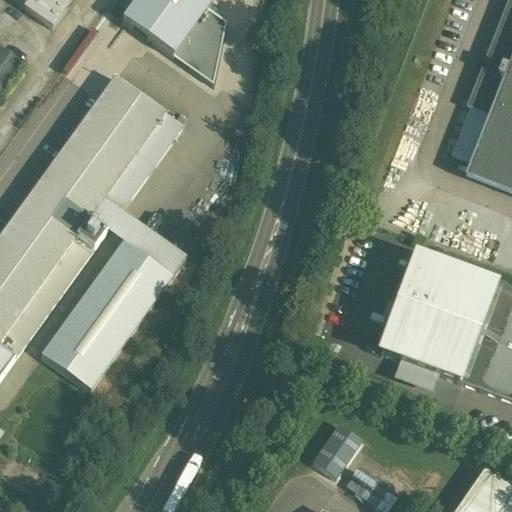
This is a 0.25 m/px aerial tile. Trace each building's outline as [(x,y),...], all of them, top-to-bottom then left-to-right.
[(69,7),(59,0),(32,0),(28,6),(24,12),(51,31),(69,7)] [(206,14),(216,0),(140,0),(123,24),(173,60),(177,55),(206,14)] [(511,0),(474,97),(498,106),(492,122),(511,129),(511,0)] [(206,14),(177,55),(192,66),(188,72),(212,89),(226,27),(206,14)] [(260,24),(241,21),(232,99),(251,101),(260,24)] [(67,76),(94,35),(86,30),(60,71),(67,76)] [(0,51),(0,93),(20,66),(0,51)] [(114,82),(0,241),(0,354),(14,364),(106,237),(88,224),(89,224),(103,205),(165,119),(114,82)] [(165,119),(103,205),(120,217),(182,131),(165,119)] [(511,129),(492,122),(468,184),(511,201),(511,129)] [(120,217),(103,205),(89,224),(106,237),(122,248),(171,284),(185,264),(120,217)] [(171,284),(122,248),(40,362),(89,397),(171,284)] [(492,293),(415,264),(401,301),(400,301),(392,321),(394,322),(380,358),(400,365),(438,380),(458,387),(492,293)] [(511,300),(492,293),(458,387),(511,406),(511,300)] [(0,384),(14,364),(0,354),(0,384)] [(438,380),(400,365),(393,384),(431,399),(438,380)] [(313,472),(334,485),(360,444),(339,431),(313,472)] [(358,476),(347,493),(374,511),(408,511),(413,505),(401,497),(398,502),(358,476)] [(511,511),(511,499),(482,479),(460,511),(511,511)]
